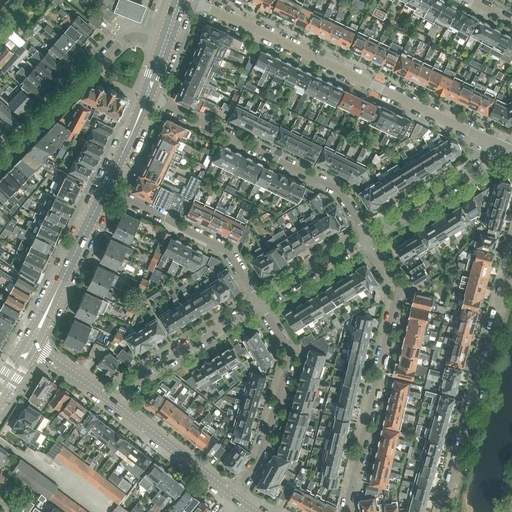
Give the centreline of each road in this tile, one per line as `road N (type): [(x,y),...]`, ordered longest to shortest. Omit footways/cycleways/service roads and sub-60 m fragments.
road 1 (residential): [(506,147),(190,0)]
road 2 (residential): [(345,511),(397,298),(366,239)]
road 3 (residential): [(366,239),(340,191),(143,102)]
road 4 (residential): [(441,511),(511,250)]
road 5 (residential): [(234,497),(267,446),(288,350),(261,301)]
road 6 (residential): [(0,158),(122,41),(164,44)]
road 7 (residential): [(261,301),(230,253),(104,193)]
road 8 (residential): [(106,397),(261,301)]
road 9 (secondary): [(29,345),(104,193)]
road 10 (residential): [(366,239),(506,147)]
road 11 (residential): [(234,497),(106,397)]
road 12 (residential): [(261,301),(366,239)]
